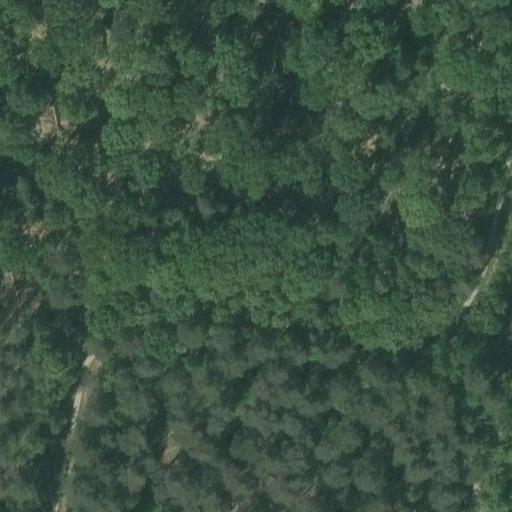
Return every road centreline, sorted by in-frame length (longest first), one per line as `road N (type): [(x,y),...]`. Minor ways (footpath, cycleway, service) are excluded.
road 1 (track): [(473,511),(511,305)]
road 2 (track): [(0,281),(62,287),(78,303),(84,369)]
